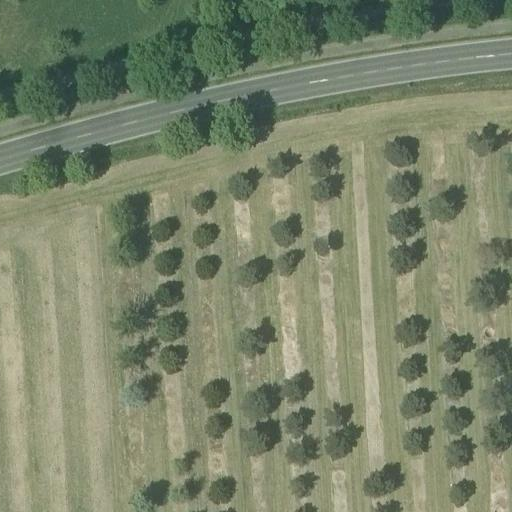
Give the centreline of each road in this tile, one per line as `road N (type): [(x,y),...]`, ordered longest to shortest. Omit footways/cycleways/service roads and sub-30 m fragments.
road 1 (secondary): [(511,57),(342,79),(0,163)]
road 2 (track): [(511,1),(362,16),(0,96)]
